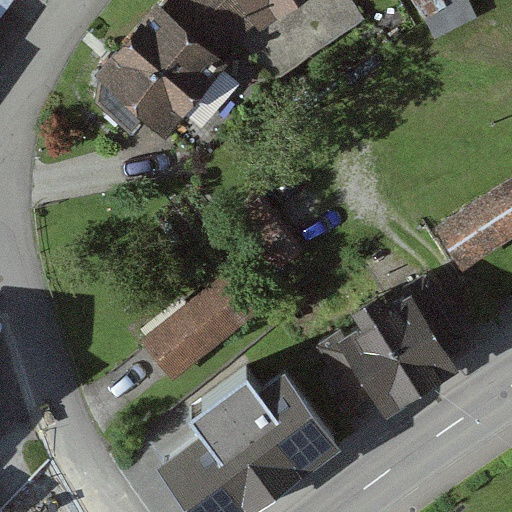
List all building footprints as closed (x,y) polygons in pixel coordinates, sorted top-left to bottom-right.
[(364,22),(350,0),(163,0),(159,4),(96,80),(162,139),(174,128),(199,152),(257,83),(364,22)] [(511,238),(511,182),(436,229),(461,269),(511,238)] [(311,248),(274,197),(237,224),(274,275),(311,248)] [(253,318),(222,279),(144,342),(175,381),(253,318)] [(454,364),(412,299),(330,352),(372,417),(454,364)] [(200,434),(156,467),(189,511),(253,511),(342,446),(285,371),(259,390),(247,374),(188,418),(200,434)]
